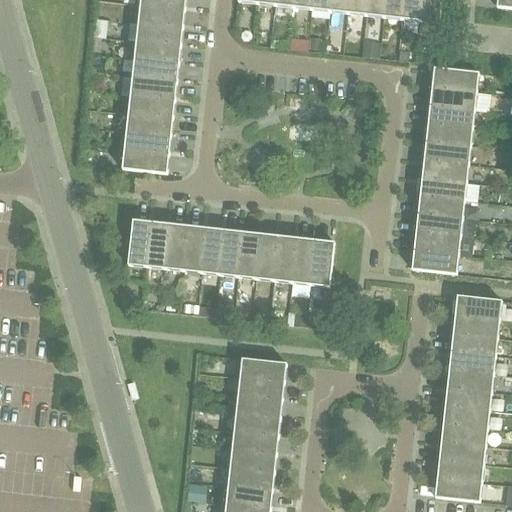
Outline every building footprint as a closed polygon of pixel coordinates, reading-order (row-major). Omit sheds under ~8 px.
[(186,0),(141,0),(141,7),(186,12),(186,0)] [(294,0),(276,0),(275,8),(294,10),(294,0)] [(313,0),(294,0),(294,10),(312,12),(313,0)] [(313,0),(312,12),(330,14),(331,0),(313,0)] [(349,0),(331,0),(330,14),(348,16),(349,0)] [(349,0),(348,16),(367,18),(368,0),(349,0)] [(386,0),(368,0),(367,18),(385,20),(386,0)] [(386,0),(385,20),(403,22),(405,0),(386,0)] [(423,0),(405,0),(403,22),(421,24),(423,0)] [(442,0),(423,0),(421,24),(440,26),(442,0)] [(511,0),(498,0),(497,9),(511,11),(511,0)] [(141,7),(139,25),(184,30),(186,12),(141,7)] [(182,48),(184,30),(139,25),(137,43),(182,48)] [(311,40),(309,52),(321,53),(322,41),(311,40)] [(180,66),(182,48),(137,43),(135,61),(180,66)] [(290,51),(290,52),(308,53),(309,44),(291,43),(290,51)] [(365,43),(364,58),(380,59),(381,45),(365,43)] [(400,52),(399,60),(410,61),(411,53),(400,52)] [(180,66),(135,61),(133,80),(178,85),(180,66)] [(433,89),(477,94),(479,76),(435,71),(433,89)] [(176,103),(178,85),(133,80),(131,98),(176,103)] [(433,89),(431,107),(475,112),(477,94),(433,89)] [(129,116),(174,121),(176,103),(131,98),(129,116)] [(431,107),(429,125),(473,130),(475,112),(431,107)] [(172,139),(174,121),(129,116),(127,134),(172,139)] [(473,130),(429,125),(427,143),(471,148),(473,130)] [(170,158),(172,139),(127,134),(125,153),(170,158)] [(427,143),(425,162),(469,167),(471,148),(427,143)] [(167,177),(170,158),(125,153),(123,172),(167,177)] [(425,162),(423,180),(467,185),(469,167),(425,162)] [(467,185),(423,180),(421,198),(465,203),(467,185)] [(421,198),(419,216),(463,221),(465,203),(421,198)] [(462,240),(463,221),(419,216),(417,235),(462,240)] [(128,267),(147,269),(152,225),(133,223),(128,267)] [(152,225),(147,269),(165,272),(170,227),(152,225)] [(188,229),(170,227),(165,272),(183,274),(188,229)] [(206,231),(188,229),(183,274),(201,276),(206,231)] [(225,233),(206,231),(201,276),(220,278),(225,233)] [(238,280),(243,235),(225,233),(220,278),(238,280)] [(261,237),(243,235),(238,280),(256,282),(261,237)] [(417,235),(415,253),(460,258),(462,240),(417,235)] [(280,239),(261,237),(256,282),(275,284),(280,239)] [(275,284),(293,286),(298,241),(280,239),(275,284)] [(316,243),(298,241),(293,286),(311,288),(316,243)] [(335,246),(316,243),(311,288),(330,290),(335,246)] [(457,277),(460,258),(415,253),(413,272),(457,277)] [(456,317),(501,322),(503,303),(458,298),(456,317)] [(167,304),(167,312),(176,313),(176,305),(167,304)] [(185,306),(184,314),(198,316),(199,308),(185,306)] [(295,316),(294,328),(307,329),(308,316),(295,315),(295,316)] [(263,316),(262,325),(271,326),(272,317),(263,316)] [(498,340),(501,322),(456,317),(454,335),(498,340)] [(454,335),(452,353),(496,358),(498,340),(454,335)] [(494,376),(496,358),(452,353),(450,371),(494,376)] [(243,361),(241,379),(285,384),(287,366),(243,361)] [(494,376),(450,371),(448,390),(492,394),(494,376)] [(241,379),(239,397),(283,402),(285,384),(241,379)] [(199,386),(198,393),(208,394),(208,387),(199,386)] [(490,413),(492,394),(448,390),(446,408),(490,413)] [(283,402),(239,397),(237,416),(281,420),(283,402)] [(488,431),(490,413),(446,408),(444,426),(488,431)] [(237,416),(235,434),(279,438),(281,420),(237,416)] [(486,449),(488,431),(444,426),(442,444),(486,449)] [(235,434),(233,452),(277,456),(279,438),(235,434)] [(484,467),(486,449),(442,444),(440,462),(484,467)] [(275,475),(277,456),(233,452),(231,470),(275,475)] [(440,462),(437,481),(482,485),(484,467),(440,462)] [(231,470),(229,489),(273,493),(275,475),(231,470)] [(480,504),(482,485),(437,481),(435,499),(480,504)] [(271,511),(273,493),(229,489),(227,506),(271,511)]
